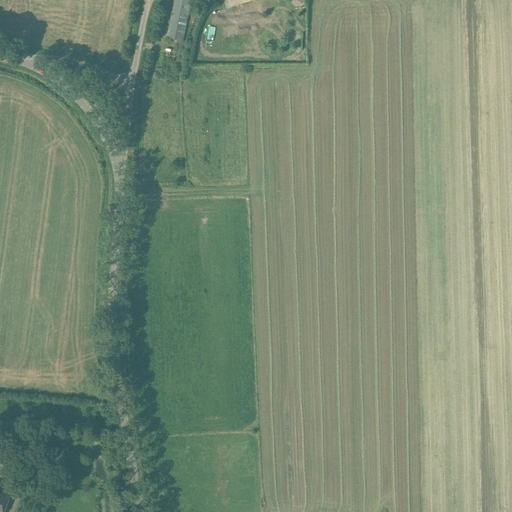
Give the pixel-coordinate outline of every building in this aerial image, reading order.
[(190,0),(174,0),(166,39),(182,42),(190,4),(190,0)] [(490,0),(491,3),(480,3),(481,25),(494,25),(493,18),(494,18),(494,14),(493,14),(493,12),(505,11),(504,0),(490,0)] [(486,51),(484,72),(500,73),(501,52),(486,51)] [(511,53),(501,52),(500,73),(511,74),(511,53)] [(511,146),(502,147),(502,166),(511,165),(511,146)] [(491,147),(491,166),(502,166),(502,147),(491,147)] [(3,511),(10,494),(0,490),(0,511),(3,511)]
